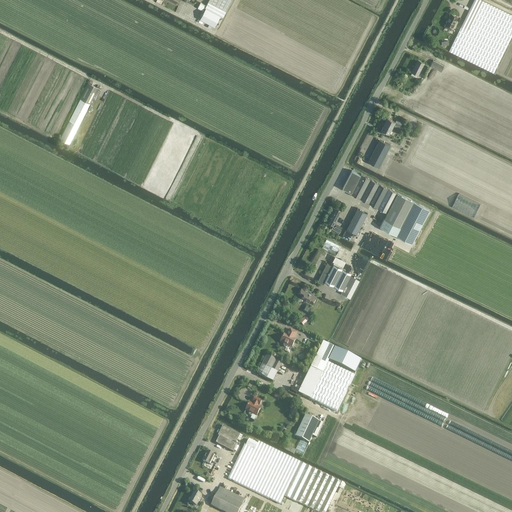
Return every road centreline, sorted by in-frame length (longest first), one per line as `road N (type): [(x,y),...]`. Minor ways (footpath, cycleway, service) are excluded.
road 1 (unclassified): [(160,511),(425,0)]
road 2 (track): [(194,344),(0,245)]
